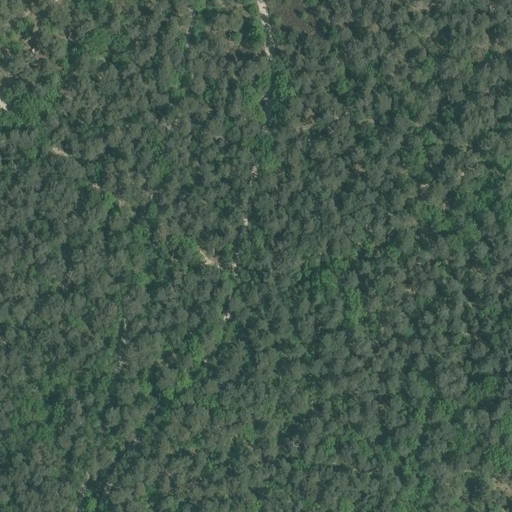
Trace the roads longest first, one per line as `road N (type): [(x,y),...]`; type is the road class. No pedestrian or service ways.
road 1 (track): [(260,0),(272,72),(235,277),(210,353),(185,393),(118,465),(99,511)]
road 2 (track): [(180,511),(228,416),(300,346),(317,285),(408,201),(465,178),(511,125)]
road 3 (unknown): [(264,116),(314,114),(403,82),(511,64)]
